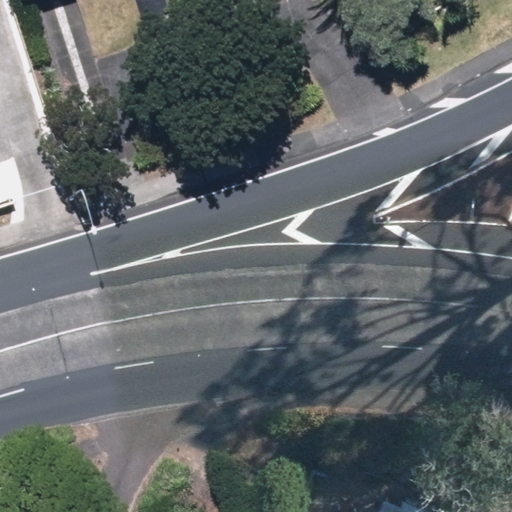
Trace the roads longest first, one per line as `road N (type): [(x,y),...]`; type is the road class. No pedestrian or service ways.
road 1 (tertiary): [(109,325),(511,114)]
road 2 (primary): [(511,327),(392,313),(236,317)]
road 3 (residential): [(236,317),(118,474),(113,511)]
road 4 (primary): [(236,317),(109,325)]
